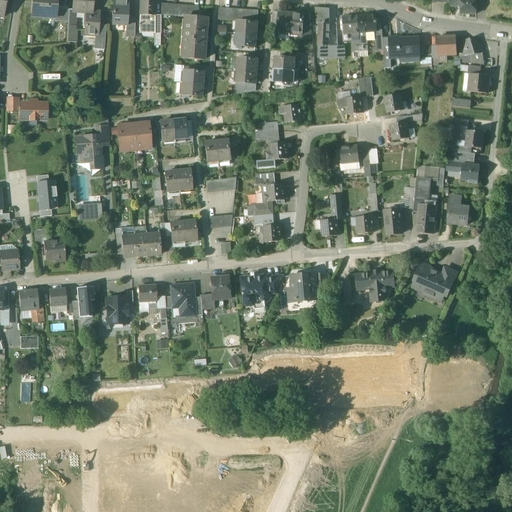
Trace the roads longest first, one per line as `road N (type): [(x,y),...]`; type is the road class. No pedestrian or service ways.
road 1 (residential): [(293,258),(479,245),(504,33)]
road 2 (residential): [(88,432),(183,426),(215,448),(304,446),(276,511)]
road 3 (residential): [(0,285),(208,267)]
road 4 (residential): [(293,258),(307,133),(375,133)]
road 5 (residential): [(192,107),(208,267)]
road 6 (residential): [(372,0),(430,23),(504,33)]
road 7 (residential): [(216,0),(208,105),(192,107)]
